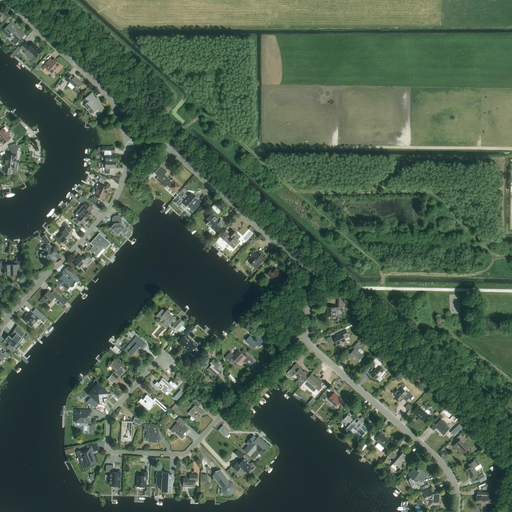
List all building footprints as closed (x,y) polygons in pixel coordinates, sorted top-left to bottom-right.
[(12,34),(15,38),(13,40),(15,41),(12,43),(15,46),(26,34),(22,31),(21,31),(17,28),(15,26),(16,25),(11,21),(3,31),(9,37),(12,34)] [(26,42),(21,48),(25,52),(27,50),(36,57),(42,51),(33,43),(30,46),(26,42)] [(48,62),(42,69),(45,71),(47,69),(52,73),(56,68),(59,70),(62,66),(55,60),(51,64),(48,62)] [(70,83),(75,87),(73,90),(77,94),(81,88),(80,87),(83,84),(75,77),(74,78),(71,75),(66,81),(69,84),(70,83)] [(88,110),(99,101),(97,98),(95,100),(90,94),(83,101),(86,105),(85,105),(85,107),(87,109),(88,110)] [(99,101),(88,110),(89,112),(89,111),(91,113),(92,114),(93,113),(96,117),(104,110),(99,105),(101,103),(99,101)] [(7,133),(0,139),(0,140),(4,145),(11,138),(7,133)] [(7,155),(6,161),(16,162),(17,156),(18,149),(17,146),(10,149),(12,155),(7,155)] [(106,161),(116,161),(116,155),(114,155),(114,154),(115,154),(115,148),(103,147),(102,157),(106,157),(106,161)] [(19,162),(16,162),(6,161),(6,165),(3,164),(3,167),(5,167),(4,172),(6,174),(10,174),(11,170),(16,171),(17,170),(19,162)] [(116,167),(116,161),(106,161),(106,165),(102,165),(102,171),(109,171),(109,167),(116,167)] [(161,166),(158,169),(155,173),(158,177),(156,180),(162,185),(165,188),(167,186),(176,193),(181,187),(175,181),(174,182),(171,180),(165,175),(168,172),(161,166)] [(110,185),(107,184),(105,183),(106,180),(101,178),(99,181),(101,182),(97,190),(107,194),(110,185)] [(104,200),(107,194),(97,190),(94,188),(93,189),(92,193),(92,194),(94,195),(95,195),(94,198),(92,197),(91,201),(96,203),(99,197),(104,200)] [(180,208),(184,204),(193,212),(199,205),(196,202),(198,199),(192,193),(189,197),(184,193),(174,203),(180,208)] [(81,207),(78,210),(89,220),(93,215),(90,213),(94,209),(92,207),(86,202),(85,201),(83,203),(84,204),(84,205),(86,206),(84,208),(83,207),(81,207)] [(74,218),(72,220),(77,225),(80,221),(85,224),(89,220),(78,210),(75,214),(75,216),(77,217),(76,219),(74,218)] [(209,212),(207,215),(211,219),(207,224),(210,227),(211,226),(213,228),(213,229),(216,232),(221,227),(223,229),(227,225),(221,219),(219,222),(218,221),(218,220),(209,212)] [(188,221),(191,217),(186,213),(183,216),(188,221)] [(115,223),(110,228),(117,234),(119,234),(121,231),(125,227),(120,223),(120,220),(122,218),(120,219),(114,220),(113,218),(112,218),(114,220),(115,223)] [(58,229),(62,233),(69,239),(73,236),(71,234),(73,231),(72,230),(70,228),(65,223),(64,224),(66,227),(61,231),(59,229),(58,229)] [(225,232),(221,237),(226,242),(228,239),(236,246),(240,241),(238,239),(240,237),(233,230),(228,234),(225,232)] [(69,239),(62,233),(57,238),(55,236),(53,237),(61,246),(64,243),(66,245),(70,241),(69,239)] [(97,256),(101,252),(104,248),(105,250),(111,243),(99,233),(91,243),(94,246),(90,250),(97,256)] [(42,237),(42,238),(46,244),(48,244),(50,242),(45,235),(42,237)] [(43,259),(44,259),(48,264),(53,259),(51,257),(54,255),(55,255),(57,253),(57,250),(56,249),(51,249),(49,246),(44,245),(43,246),(43,248),(44,250),(45,250),(46,251),(45,252),(44,252),(43,252),(41,253),(40,254),(40,256),(41,258),(43,259)] [(255,252),(250,258),(254,261),(251,264),(256,269),(266,259),(261,255),(260,256),(255,252)] [(78,259),(74,264),(80,269),(85,263),(87,265),(91,260),(85,255),(83,258),(80,255),(77,259),(78,259)] [(11,265),(11,275),(17,275),(17,268),(21,268),(20,262),(23,262),(23,260),(22,258),(17,258),(17,261),(14,261),(15,265),(11,265)] [(11,275),(11,265),(7,265),(7,261),(0,261),(0,268),(5,268),(5,275),(11,275)] [(271,269),(267,275),(271,278),(273,276),(280,282),(285,276),(276,268),(274,271),(271,269)] [(60,284),(63,287),(67,291),(71,287),(72,287),(73,287),(74,286),(74,285),(74,284),(76,282),(77,283),(80,279),(77,276),(72,272),(67,277),(63,274),(58,280),(61,283),(60,284)] [(49,291),(42,298),(46,301),(45,301),(49,304),(56,297),(49,291)] [(60,295),(56,299),(64,306),(67,302),(60,295)] [(327,316),(339,316),(341,316),(341,310),(344,310),(344,298),(338,298),(337,308),(327,307),(327,316)] [(40,321),(41,320),(44,322),(47,319),(36,309),(33,313),(31,311),(23,319),(32,327),(38,319),(40,321)] [(162,309),(156,315),(163,322),(163,323),(167,327),(172,321),(175,324),(173,326),(178,330),(185,323),(180,318),(178,320),(175,318),(176,317),(167,310),(165,312),(162,309)] [(196,327),(191,323),(183,332),(188,336),(196,327)] [(13,339),(9,335),(5,340),(10,344),(7,347),(13,352),(15,348),(14,347),(19,342),(20,342),(24,338),(23,337),(23,336),(25,334),(26,334),(17,326),(11,335),(14,337),(13,339)] [(263,338),(266,335),(259,329),(255,334),(257,336),(254,339),(250,336),(246,340),(254,348),(257,345),(259,347),(265,340),(263,338)] [(346,330),(338,333),(336,334),(337,337),(334,338),(337,345),(346,341),(344,336),(348,334),(346,330)] [(197,345),(189,338),(188,339),(184,335),(178,342),(185,348),(186,348),(187,348),(192,352),(191,353),(191,354),(193,355),(195,355),(198,352),(198,350),(196,348),(197,346),(197,345)] [(365,342),(367,339),(363,335),(358,341),(361,343),(363,341),(365,342)] [(137,336),(124,350),(132,357),(140,347),(143,350),(147,345),(137,336)] [(353,348),(354,349),(349,355),(357,362),(360,359),(360,360),(363,356),(358,351),(362,346),(357,342),(353,348)] [(0,361),(5,357),(7,359),(10,356),(5,351),(3,354),(0,350),(0,361)] [(239,350),(234,355),(230,352),(225,358),(230,361),(232,359),(239,365),(243,361),(245,362),(249,357),(246,354),(245,356),(239,350)] [(115,359),(110,365),(115,370),(111,375),(117,379),(124,371),(119,368),(121,365),(115,359)] [(212,364),(208,369),(216,376),(220,371),(217,369),(220,365),(213,359),(210,363),(212,364)] [(377,368),(371,374),(377,379),(385,371),(380,366),(382,364),(378,360),(374,365),(377,368)] [(304,382),(307,379),(310,375),(305,371),(304,373),(299,369),(301,367),(299,369),(297,371),(293,368),(295,365),(287,373),(292,377),(295,374),(300,378),(296,383),(300,387),(304,382)] [(307,379),(304,382),(309,386),(307,388),(315,395),(325,384),(317,377),(316,378),(311,374),(310,375),(307,379)] [(157,382),(154,385),(161,391),(161,390),(164,393),(169,388),(172,385),(170,383),(163,377),(160,380),(161,381),(159,383),(157,382)] [(92,396),(86,402),(96,407),(100,403),(103,400),(104,401),(107,398),(106,397),(109,393),(104,389),(106,386),(96,378),(93,381),(97,384),(89,393),(92,396)] [(420,384),(427,390),(431,386),(424,380),(420,384)] [(394,393),(396,395),(395,397),(400,401),(403,398),(406,401),(412,395),(408,392),(407,393),(402,388),(399,392),(397,389),(394,393)] [(334,392),(328,399),(336,406),(338,404),(341,407),(345,402),(342,399),(341,400),(337,396),(337,395),(334,392)] [(156,402),(153,399),(147,394),(144,397),(145,398),(143,400),(141,399),(139,402),(145,407),(149,410),(153,405),(156,402)] [(162,403),(159,406),(166,412),(168,409),(162,403)] [(191,416),(191,417),(190,418),(190,419),(191,420),(192,420),(193,420),(194,420),(194,419),(197,422),(200,419),(199,417),(201,415),(201,416),(204,413),(195,405),(192,408),(193,408),(188,413),(191,416)] [(418,406),(412,412),(422,421),(428,415),(418,406)] [(76,410),(76,416),(76,417),(76,422),(90,423),(91,415),(92,411),(76,410)] [(440,414),(431,424),(433,426),(431,429),(434,431),(436,428),(444,435),(450,429),(447,426),(447,425),(441,419),(443,417),(440,414)] [(348,415),(342,422),(348,427),(344,430),(348,434),(350,431),(353,428),(353,427),(357,423),(348,415)] [(353,428),(356,430),(353,433),(359,439),(362,435),(368,429),(361,423),(363,420),(363,419),(361,417),(360,419),(359,421),(357,423),(353,427),(353,428)] [(122,421),(121,440),(131,441),(132,422),(122,421)] [(177,425),(177,426),(175,425),(170,430),(173,433),(175,432),(176,433),(176,434),(182,439),(185,436),(183,435),(185,432),(186,433),(189,430),(180,422),(177,425)] [(154,433),(154,429),(154,426),(144,425),(144,429),(149,430),(149,432),(147,432),(146,438),(149,438),(148,442),(159,442),(160,438),(158,438),(159,433),(154,433)] [(223,425),(218,431),(225,437),(230,431),(223,425)] [(454,436),(461,430),(458,426),(451,433),(454,436)] [(390,441),(382,435),(380,433),(374,439),(378,443),(375,446),(381,451),(384,448),(390,441)] [(460,440),(463,437),(465,435),(462,433),(461,435),(456,439),(458,441),(453,446),(461,455),(468,449),(460,440)] [(249,444),(244,450),(251,456),(258,448),(263,453),(269,446),(261,439),(259,441),(254,436),(248,442),(249,444)] [(370,438),(365,444),(368,446),(373,441),(370,438)] [(91,447),(81,451),(80,450),(76,452),(77,453),(79,457),(82,456),(83,457),(84,457),(85,461),(84,461),(84,462),(82,463),(84,469),(87,468),(97,464),(92,453),(94,452),(91,447)] [(238,449),(235,453),(241,459),(245,455),(238,449)] [(392,463),(393,464),(391,466),(395,471),(397,468),(398,468),(400,471),(403,467),(401,465),(407,457),(402,452),(398,456),(396,454),(397,453),(393,450),(388,455),(392,459),(392,458),(395,460),(392,463)] [(239,460),(232,467),(237,472),(241,467),(247,473),(252,468),(250,465),(251,464),(244,458),(241,462),(239,460)] [(470,467),(467,469),(471,477),(471,478),(472,481),(478,478),(476,475),(478,474),(474,468),(480,464),(477,458),(474,460),(474,461),(469,464),(470,467)] [(106,465),(106,472),(110,472),(110,475),(111,475),(110,481),(109,481),(109,486),(113,486),(113,485),(120,485),(120,486),(121,471),(113,471),(113,465),(106,465)] [(414,468),(408,475),(411,478),(409,480),(411,486),(417,483),(419,486),(424,484),(423,481),(428,475),(419,468),(417,471),(414,468)] [(221,471),(214,476),(221,485),(219,487),(222,489),(224,489),(224,491),(226,493),(229,493),(229,495),(232,494),(234,491),(235,488),(233,485),(231,483),(228,482),(227,481),(226,480),(227,479),(221,471)] [(148,472),(144,472),(142,472),(142,476),(138,476),(137,486),(146,487),(146,479),(148,479),(148,472)] [(164,474),(164,473),(158,473),(157,486),(163,486),(163,492),(168,492),(168,493),(172,493),(172,482),(174,482),(174,478),(173,478),(173,476),(169,476),(169,474),(164,474)] [(184,478),(183,486),(195,487),(196,481),(198,481),(198,474),(190,474),(190,478),(184,478)] [(432,488),(421,492),(426,503),(431,501),(431,504),(439,504),(439,493),(436,492),(434,493),(432,488)] [(479,492),(479,496),(476,496),(476,503),(481,503),(481,506),(486,507),(486,504),(491,504),(492,497),(489,497),(489,493),(479,492)]
